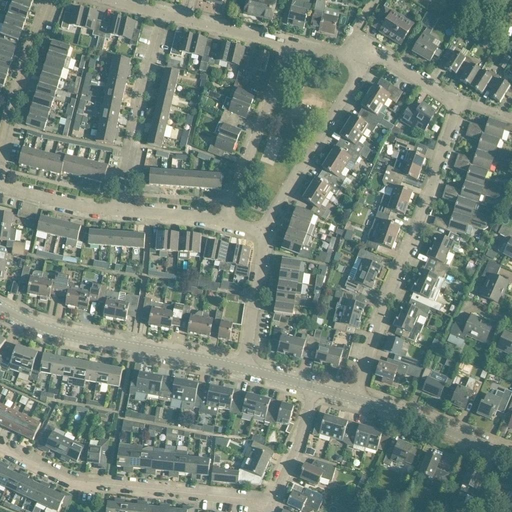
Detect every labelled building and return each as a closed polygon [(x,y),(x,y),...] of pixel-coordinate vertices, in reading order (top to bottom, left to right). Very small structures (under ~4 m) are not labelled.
[(30,11),(33,0),(32,0),(14,0),(13,4),(30,11)] [(268,0),(248,0),(245,13),(255,16),(256,15),(261,16),(261,17),(271,20),(276,2),(268,0)] [(316,0),(312,22),(310,28),(320,30),(320,32),(334,35),(338,19),(324,16),(325,13),(324,13),(326,5),(325,5),(325,0),(316,0)] [(293,1),(287,25),(299,28),(300,23),(305,25),(308,12),(303,10),(305,4),(293,1)] [(30,11),(13,4),(9,3),(5,13),(9,15),(26,21),(30,11)] [(411,28),(398,20),(400,16),(384,7),(373,24),(388,33),(386,37),(401,46),(411,28)] [(82,28),(86,11),(73,8),(71,17),(64,16),(61,29),(71,31),(75,27),(82,28)] [(98,14),(86,11),(82,28),(94,31),(92,36),(99,38),(102,25),(96,24),(98,14)] [(428,30),(436,16),(428,11),(420,25),(428,30)] [(22,31),(26,21),(9,15),(5,25),(22,31)] [(119,37),(123,20),(111,17),(108,27),(102,25),(99,38),(96,51),(103,52),(106,39),(111,40),(111,36),(119,37)] [(136,23),(123,20),(119,37),(131,40),(130,45),(137,47),(140,34),(133,33),(136,23)] [(18,42),(22,31),(5,25),(1,35),(18,42)] [(437,49),(431,46),(435,39),(424,33),(413,52),(430,62),(437,49)] [(173,42),(170,55),(178,57),(181,57),(183,53),(191,55),(195,37),(182,34),(180,44),(173,42)] [(195,37),(191,55),(203,58),(202,62),(208,64),(211,51),(205,50),(207,40),(195,37)] [(0,40),(0,52),(13,56),(17,45),(0,40)] [(53,42),(50,53),(67,58),(70,47),(53,42)] [(211,51),(208,64),(215,66),(217,66),(221,62),(228,64),(232,46),(220,43),(217,53),(211,51)] [(465,59),(459,56),(462,52),(451,45),(444,56),(450,60),(444,69),(451,73),(451,72),(456,75),(460,68),(465,59)] [(232,46),(228,64),(240,67),(239,71),(237,81),(243,83),(244,78),(246,73),(249,60),(242,59),(245,49),(232,46)] [(0,63),(10,67),(13,56),(0,52),(0,63)] [(246,73),(244,78),(251,79),(252,75),(254,75),(257,73),(257,71),(266,73),(270,55),(257,52),(255,62),(249,60),(246,73)] [(71,60),(67,58),(50,53),(47,63),(64,69),(68,70),(71,60)] [(505,55),(498,66),(504,70),(511,59),(505,55)] [(114,57),(111,68),(131,72),(132,67),(129,67),(131,61),(114,57)] [(478,64),(467,57),(466,57),(465,59),(460,68),(466,72),(460,81),(466,85),(467,84),(472,87),(481,72),(475,68),(478,64)] [(169,60),(167,67),(179,70),(181,63),(169,60)] [(0,75),(7,77),(10,67),(0,63),(0,75)] [(60,79),(64,69),(47,63),(43,74),(60,79)] [(203,73),(210,74),(211,66),(204,64),(203,73)] [(130,77),(131,72),(111,68),(109,79),(126,82),(128,76),(130,77)] [(179,73),(166,70),(164,77),(162,76),(161,80),(177,84),(179,73)] [(499,80),(499,81),(501,78),(490,71),(487,76),(481,72),(472,87),(476,90),(475,91),(482,95),(488,86),(493,89),(494,89),(499,80)] [(57,90),(60,79),(43,74),(40,84),(57,90)] [(124,92),(126,82),(109,79),(108,85),(105,84),(105,88),(124,92)] [(174,95),(177,84),(161,80),(160,85),(162,85),(161,92),(174,95)] [(505,84),(499,81),(499,80),(494,89),(493,89),(489,96),(494,98),(493,99),(500,103),(506,94),(511,98),(511,82),(508,80),(505,84)] [(237,81),(234,87),(238,89),(234,101),(250,107),(255,95),(246,92),(249,85),(243,83),(237,81)] [(54,100),(57,90),(40,84),(37,95),(54,100)] [(77,95),(78,91),(80,85),(76,84),(74,90),(69,91),(68,93),(73,94),(77,95)] [(374,86),(367,96),(384,106),(388,99),(396,104),(403,93),(390,85),(386,93),(374,86)] [(122,103),(124,92),(105,88),(104,93),(106,94),(105,100),(122,103)] [(172,106),(174,95),(161,92),(159,98),(157,98),(156,102),(172,106)] [(51,111),(54,100),(37,95),(33,105),(51,111)] [(379,113),(384,106),(367,96),(361,106),(372,114),(369,119),(378,125),(380,126),(385,117),(379,113)] [(227,98),(222,109),(225,110),(222,117),(234,121),(237,116),(246,119),(250,107),(234,101),(227,98)] [(120,114),(122,103),(105,100),(104,106),(101,105),(100,110),(120,114)] [(169,116),(172,106),(156,102),(155,106),(157,107),(155,113),(169,116)] [(426,128),(436,113),(422,104),(419,109),(409,103),(399,119),(415,129),(419,124),(426,128)] [(47,121),(51,111),(33,105),(30,116),(47,121)] [(118,125),(120,114),(100,110),(99,114),(102,115),(100,121),(118,125)] [(167,127),(169,116),(155,113),(154,119),(152,119),(151,123),(167,127)] [(373,133),(378,125),(369,119),(368,118),(364,123),(353,115),(346,126),(363,136),(367,129),(373,133)] [(44,132),(47,121),(30,116),(27,126),(44,132)] [(220,123),(215,135),(220,136),(236,143),(241,131),(232,127),(234,121),(222,117),(220,123)] [(470,123),(468,130),(499,140),(501,141),(504,132),(511,134),(511,125),(490,119),(487,126),(486,128),(470,123)] [(116,130),(118,125),(100,121),(98,132),(118,136),(119,131),(116,130)] [(164,138),(167,127),(151,123),(151,124),(153,124),(151,130),(149,130),(148,134),(164,138)] [(363,136),(346,126),(340,136),(351,144),(348,149),(350,150),(359,155),(364,147),(358,143),(363,136)] [(394,127),(389,135),(394,137),(399,130),(394,127)] [(497,149),(499,140),(468,130),(466,136),(480,141),(479,143),(480,144),(478,151),(511,161),(511,154),(497,149)] [(117,140),(118,136),(98,132),(96,142),(113,146),(115,139),(117,140)] [(162,149),(164,138),(148,134),(147,138),(149,139),(148,145),(162,149)] [(211,146),(208,153),(220,157),(222,151),(232,155),(236,143),(220,136),(215,148),(211,146)] [(436,142),(429,140),(427,147),(434,149),(436,142)] [(393,151),(391,159),(396,161),(403,163),(421,170),(425,158),(413,153),(415,148),(397,141),(393,151)] [(29,168),(34,151),(23,148),(19,165),(29,168)] [(355,165),(360,156),(361,156),(359,155),(350,150),(347,155),(335,148),(329,158),(345,168),(349,161),(355,165)] [(40,170),(44,154),(34,151),(29,168),(40,170)] [(511,163),(511,161),(478,151),(475,157),(474,160),(458,155),(456,161),(487,171),(487,172),(489,172),(492,163),(507,168),(511,166),(511,163)] [(51,173),(55,157),(44,154),(40,170),(51,173)] [(72,175),(76,159),(66,156),(65,159),(62,173),(72,175)] [(62,173),(65,159),(55,157),(51,173),(61,176),(62,173)] [(340,175),(345,168),(329,158),(322,168),(334,176),(330,181),(341,187),(346,179),(340,175)] [(83,178),(87,161),(76,159),(72,175),(83,178)] [(93,181),(97,164),(87,161),(83,178),(93,181)] [(388,166),(385,176),(402,182),(404,177),(417,181),(421,170),(403,163),(396,161),(394,168),(388,166)] [(485,180),(487,172),(487,171),(456,161),(454,168),(468,172),(468,175),(466,182),(501,193),(502,190),(500,185),(485,180)] [(108,167),(97,164),(93,181),(104,184),(108,167)] [(160,186),(161,171),(150,171),(149,185),(160,186)] [(170,187),(171,172),(161,171),(160,186),(170,187)] [(180,188),(181,173),(171,172),(170,187),(180,188)] [(190,188),(192,173),(181,173),(180,188),(190,188)] [(201,189),(202,174),(192,173),(190,188),(201,189)] [(211,190),(212,175),(202,174),(201,189),(211,190)] [(222,176),(212,175),(211,190),(221,190),(222,176)] [(400,188),(402,182),(385,176),(383,182),(384,187),(387,188),(384,195),(409,204),(413,193),(400,188)] [(336,196),(341,187),(330,181),(327,186),(316,179),(309,189),(325,199),(330,192),(336,196)] [(501,193),(466,182),(463,189),(462,191),(446,186),(444,193),(475,203),(477,204),(480,194),(495,199),(499,197),(501,193)] [(325,199),(309,189),(303,199),(314,207),(311,212),(314,214),(322,219),(327,210),(321,206),(325,199)] [(473,212),(475,203),(444,193),(442,199),(456,204),(455,206),(456,206),(454,213),(489,225),(490,221),(488,216),(473,212)] [(409,204),(384,195),(378,212),(390,217),(392,211),(404,216),(409,204)] [(314,214),(311,213),(297,208),(293,219),(310,225),(314,214)] [(19,211),(17,217),(30,220),(31,214),(19,211)] [(387,222),(390,217),(378,212),(374,222),(381,225),(378,232),(396,239),(400,227),(387,222)] [(0,213),(0,227),(11,229),(13,215),(0,213)] [(489,225),(454,213),(451,220),(450,223),(436,218),(433,226),(445,231),(446,229),(465,235),(468,226),(483,231),(487,228),(489,225)] [(41,217),(36,238),(46,240),(47,235),(51,220),(41,217)] [(306,235),(310,225),(293,219),(290,229),(306,235)] [(57,237),(61,222),(51,220),(47,235),(57,237)] [(67,240),(71,225),(61,222),(57,237),(67,240)] [(67,240),(66,245),(76,248),(81,249),(85,234),(80,233),(81,227),(71,225),(67,240)] [(505,238),(503,242),(509,245),(504,255),(511,259),(511,231),(502,226),(498,234),(505,238)] [(0,227),(0,240),(7,242),(9,242),(13,243),(14,242),(15,243),(17,230),(11,229),(0,227)] [(303,245),(306,235),(290,229),(286,239),(303,246),(303,245)] [(100,246),(101,230),(97,230),(97,232),(90,231),(89,246),(100,246)] [(111,247),(112,233),(105,232),(106,230),(101,230),(100,246),(111,247)] [(123,234),(123,232),(119,231),(119,233),(112,233),(111,247),(122,248),(123,234)] [(133,249),(134,232),(130,232),(130,234),(123,234),(122,248),(133,249)] [(144,249),(145,235),(138,235),(138,233),(134,232),(133,249),(144,249)] [(392,250),(396,239),(378,232),(375,240),(369,237),(365,247),(377,251),(379,245),(392,250)] [(167,252),(169,234),(157,233),(157,235),(151,235),(150,254),(156,254),(156,251),(161,252),(161,259),(167,259),(167,252)] [(460,248),(458,247),(459,245),(462,238),(450,233),(447,239),(437,235),(434,242),(436,243),(434,246),(433,245),(433,246),(449,254),(454,256),(455,253),(458,254),(460,248)] [(178,253),(180,235),(169,234),(167,252),(178,253)] [(189,254),(191,236),(180,235),(178,253),(189,254)] [(202,236),(191,236),(189,254),(200,254),(202,236)] [(312,249),(303,245),(303,246),(286,239),(282,250),(298,256),(298,257),(309,259),(311,254),(310,254),(312,249)] [(215,261),(219,244),(207,241),(204,259),(215,261)] [(7,242),(6,248),(13,249),(25,251),(26,244),(15,243),(14,242),(13,243),(9,242),(7,242)] [(224,271),(229,246),(219,244),(215,261),(220,263),(219,270),(224,271)] [(236,266),(240,248),(229,246),(224,271),(229,272),(231,265),(236,266)] [(446,260),(449,254),(433,246),(432,247),(433,248),(432,251),(430,250),(427,257),(437,262),(435,268),(446,273),(449,267),(446,266),(448,261),(446,260)] [(236,266),(235,273),(245,275),(245,277),(249,278),(251,267),(248,266),(251,251),(240,248),(236,266)] [(24,257),(25,251),(13,249),(12,255),(24,257)] [(353,269),(359,272),(376,278),(376,277),(375,277),(377,274),(379,274),(382,267),(371,263),(374,256),(361,250),(353,269)] [(0,266),(5,267),(10,268),(11,262),(6,262),(7,254),(0,252),(0,266)] [(329,264),(331,256),(327,254),(324,253),(322,262),(329,264)] [(283,259),(281,271),(299,273),(301,262),(283,259)] [(498,303),(501,296),(503,291),(505,292),(509,283),(496,278),(501,267),(489,262),(483,276),(488,278),(480,296),(498,303)] [(318,270),(322,271),(321,277),(325,278),(327,268),(319,265),(318,270)] [(24,267),(21,279),(28,281),(31,268),(24,267)] [(443,280),(446,273),(435,268),(432,275),(421,270),(418,277),(420,278),(419,281),(418,281),(417,282),(434,289),(437,282),(439,283),(441,279),(443,280)] [(375,279),(376,278),(359,272),(353,269),(345,287),(358,293),(361,286),(372,290),(375,283),(373,282),(374,279),(375,279)] [(304,274),(299,273),(281,271),(280,282),(302,285),(304,274)] [(39,297),(42,280),(42,279),(43,273),(40,273),(37,272),(35,272),(33,273),(33,275),(32,278),(31,277),(28,295),(39,297)] [(42,280),(39,297),(40,297),(40,300),(47,301),(47,299),(50,299),(52,287),(54,287),(54,286),(61,287),(63,275),(56,273),(55,278),(52,277),(52,278),(50,277),(48,278),(48,281),(42,280)] [(80,291),(75,290),(75,287),(73,284),(71,283),(69,283),(70,276),(63,275),(61,287),(67,288),(66,294),(68,294),(66,306),(77,308),(80,291)] [(322,288),(325,278),(321,277),(317,276),(315,287),(322,288)] [(186,287),(187,279),(179,277),(178,285),(186,287)] [(209,291),(210,283),(211,279),(200,277),(199,281),(197,289),(209,291)] [(197,289),(199,281),(187,279),(186,287),(197,289)] [(13,282),(10,294),(17,296),(20,284),(13,282)] [(301,296),(302,285),(280,282),(278,292),(296,295),(301,296)] [(439,291),(434,289),(417,282),(417,283),(418,283),(417,286),(415,285),(412,292),(422,297),(419,303),(431,308),(439,291)] [(221,285),(210,283),(209,291),(217,293),(218,289),(221,289),(221,285)] [(80,291),(77,308),(88,310),(90,301),(98,302),(101,286),(93,284),(92,288),(81,286),(80,291)] [(244,286),(233,284),(231,291),(242,293),(244,286)] [(101,286),(98,302),(104,304),(103,307),(106,308),(104,318),(115,320),(118,302),(120,294),(107,292),(108,287),(101,286)] [(294,306),(296,295),(278,292),(276,303),(294,306)] [(338,304),(336,311),(361,318),(361,316),(360,316),(361,313),(363,313),(365,306),(354,303),(356,296),(344,293),(342,300),(341,300),(339,304),(338,304)] [(136,314),(139,297),(128,295),(125,297),(124,303),(118,302),(115,320),(126,322),(128,312),(136,314)] [(227,295),(226,301),(238,304),(239,297),(227,295)] [(160,328),(164,305),(151,302),(152,300),(145,298),(142,315),(151,317),(149,326),(160,328)] [(293,317),(294,306),(276,303),(275,314),(293,317)] [(428,315),(431,308),(419,303),(417,310),(403,304),(400,311),(402,312),(401,315),(400,315),(399,316),(415,323),(418,324),(421,317),(426,319),(428,315)] [(182,318),(184,306),(172,304),(171,306),(164,305),(160,328),(171,330),(173,321),(182,323),(182,322),(181,322),(182,318)] [(191,307),(184,306),(182,318),(189,319),(191,307)] [(361,318),(336,311),(333,322),(335,323),(334,330),(346,333),(347,327),(359,330),(361,322),(359,322),(359,318),(361,318)] [(199,336),(203,313),(200,312),(196,314),(195,317),(191,316),(188,334),(199,336)] [(214,324),(221,326),(222,322),(223,313),(217,312),(214,324)] [(213,320),(208,319),(209,317),(207,313),(203,313),(199,336),(210,338),(213,320)] [(492,327),(485,324),(479,321),(480,319),(472,315),(466,328),(455,323),(450,335),(464,342),(467,336),(484,344),(492,327)] [(418,324),(415,323),(399,316),(399,317),(400,317),(398,320),(396,319),(393,326),(404,331),(401,337),(415,343),(419,333),(421,333),(424,326),(418,324)] [(233,324),(222,322),(221,326),(218,339),(229,342),(233,324)] [(289,356),(294,339),(287,337),(288,334),(283,333),(284,330),(274,328),(272,340),(280,342),(277,353),(285,355),(285,353),(289,354),(288,355),(289,356)] [(511,335),(505,332),(497,350),(511,356),(511,364),(511,366),(511,335)] [(311,351),(314,338),(307,336),(306,339),(302,338),(301,340),(294,339),(289,356),(290,356),(291,355),(294,356),(294,358),(301,360),(304,349),(311,351)] [(333,343),(321,340),(314,338),(311,351),(317,352),(314,363),(322,365),(322,363),(326,364),(325,365),(327,366),(331,348),(333,343)] [(399,357),(404,343),(389,338),(384,351),(399,357)] [(19,373),(27,350),(17,346),(13,357),(6,354),(1,367),(8,370),(9,369),(19,373)] [(348,360),(351,348),(344,346),(343,349),(339,348),(338,350),(331,348),(327,366),(328,365),(331,366),(331,368),(338,370),(341,359),(348,360)] [(38,353),(27,350),(19,373),(30,376),(29,380),(37,382),(40,373),(41,367),(34,365),(38,353)] [(52,375),(55,357),(43,355),(41,367),(40,373),(52,375)] [(63,377),(66,360),(55,357),(52,375),(63,377)] [(423,371),(425,364),(405,357),(403,364),(409,366),(423,371)] [(73,386),(77,362),(66,360),(63,377),(69,378),(68,384),(69,385),(73,386)] [(392,386),(396,373),(406,376),(409,366),(403,364),(394,361),(392,367),(380,363),(376,376),(383,379),(382,382),(392,386)] [(77,362),(73,386),(85,388),(86,381),(89,364),(77,362)] [(96,383),(100,366),(89,364),(86,381),(96,383)] [(108,386),(111,368),(100,366),(96,383),(95,391),(100,392),(102,384),(108,386)] [(119,388),(123,370),(111,368),(108,386),(119,388)] [(439,398),(445,385),(429,379),(432,371),(426,369),(421,380),(427,382),(423,391),(439,398)] [(148,395),(151,376),(140,373),(138,380),(132,379),(129,395),(136,396),(136,393),(148,395)] [(165,402),(169,379),(151,376),(148,395),(159,397),(158,400),(165,402)] [(183,402),(187,382),(169,379),(165,402),(171,403),(172,400),(183,402)] [(475,400),(482,384),(470,379),(465,390),(459,387),(452,404),(464,409),(469,397),(475,400)] [(200,407),(205,384),(198,383),(198,384),(187,382),(183,402),(194,404),(194,406),(200,407)] [(218,409),(222,389),(211,387),(211,386),(205,384),(200,407),(199,414),(206,415),(206,413),(217,416),(218,409)] [(3,387),(0,392),(0,393),(6,396),(9,390),(3,387)] [(236,414),(241,391),(233,390),(233,391),(222,389),(218,409),(230,411),(229,413),(236,414)] [(254,417),(259,398),(248,394),(248,393),(241,391),(236,414),(242,416),(243,414),(254,417)] [(503,414),(511,397),(497,391),(494,398),(488,395),(484,404),(482,403),(477,415),(490,420),(494,411),(503,414)] [(270,424),(277,401),(270,399),(270,401),(259,398),(254,417),(265,420),(264,422),(270,424)] [(283,403),(277,401),(270,424),(277,426),(277,423),(289,426),(294,407),(283,404),(283,403)] [(511,401),(503,424),(509,426),(508,428),(511,429),(511,401)] [(0,425),(33,441),(41,425),(0,405),(0,425)] [(331,438),(336,419),(325,416),(326,415),(319,413),(313,435),(319,437),(320,435),(331,438)] [(337,419),(331,438),(342,442),(345,434),(350,435),(354,423),(348,421),(347,422),(337,419)] [(365,449),(371,429),(360,426),(360,425),(354,423),(350,435),(347,446),(348,446),(353,447),(354,445),(365,449)] [(56,453),(63,438),(53,433),(55,429),(49,426),(38,449),(44,452),(45,451),(49,453),(51,450),(56,453)] [(382,432),(371,429),(365,449),(377,452),(379,444),(386,446),(391,434),(382,431),(382,432)] [(65,461),(74,443),(63,438),(56,453),(62,456),(61,459),(65,461)] [(107,457),(110,440),(100,440),(100,442),(91,441),(90,447),(89,447),(89,448),(87,463),(87,464),(94,465),(94,468),(98,469),(105,470),(107,457)] [(253,449),(248,459),(266,468),(271,457),(272,458),(275,451),(254,442),(251,448),(253,449)] [(411,464),(417,450),(411,448),(411,447),(399,442),(397,447),(391,444),(383,463),(390,467),(393,461),(404,466),(405,462),(411,464)] [(87,463),(89,448),(84,448),(74,443),(65,461),(69,463),(71,460),(77,463),(78,462),(87,463)] [(119,444),(117,467),(124,468),(123,472),(128,472),(130,452),(131,445),(119,444)] [(131,445),(130,452),(128,472),(133,473),(133,469),(140,469),(142,450),(143,447),(142,446),(131,445)] [(144,449),(142,450),(140,469),(146,470),(146,474),(151,475),(154,449),(154,448),(149,448),(147,448),(144,449)] [(316,451),(307,448),(305,454),(314,456),(316,451)] [(154,449),(151,475),(156,475),(156,471),(163,472),(165,450),(154,449)] [(174,477),(176,451),(165,450),(163,472),(169,473),(169,477),(174,477)] [(188,452),(176,451),(174,477),(178,478),(179,474),(185,474),(187,458),(188,452)] [(416,475),(419,476),(420,474),(432,479),(431,481),(444,486),(449,475),(436,469),(441,458),(428,453),(423,464),(421,463),(416,475)] [(196,480),(198,459),(187,458),(185,474),(192,475),(191,479),(196,480)] [(210,460),(198,459),(196,480),(201,480),(201,476),(208,477),(210,460)] [(262,478),(266,468),(248,459),(244,469),(242,469),(241,470),(240,470),(239,471),(219,469),(219,466),(213,465),(211,482),(238,485),(238,483),(260,485),(263,478),(262,478)] [(332,482),(336,467),(316,461),(318,462),(315,469),(305,464),(302,472),(303,473),(301,479),(310,483),(309,485),(315,487),(316,486),(317,486),(321,478),(332,482)] [(0,485),(6,488),(13,473),(7,470),(9,467),(4,465),(0,474),(0,485)] [(478,485),(482,474),(469,469),(462,484),(470,488),(467,495),(475,498),(480,486),(478,485)] [(16,493),(25,475),(21,473),(19,476),(13,473),(6,488),(16,493)] [(499,486),(503,477),(492,473),(489,482),(499,486)] [(27,498),(34,483),(28,480),(29,477),(25,475),(16,493),(27,498)] [(37,503),(46,485),(41,483),(40,486),(34,483),(27,498),(37,503)] [(47,508),(54,493),(48,490),(50,487),(46,485),(37,503),(47,508)] [(293,491),(287,505),(302,511),(304,506),(316,511),(317,511),(324,497),(305,489),(303,494),(292,490),(292,491),(293,491)] [(67,508),(73,497),(66,494),(62,492),(60,496),(54,493),(47,508),(45,511),(58,511),(61,506),(67,508)] [(118,511),(120,501),(115,500),(114,504),(108,503),(106,511),(118,511)] [(129,511),(131,505),(124,505),(124,501),(120,501),(118,511),(129,511)] [(475,511),(479,505),(472,502),(467,511),(475,511)] [(141,511),(142,503),(137,503),(137,506),(131,505),(129,511),(141,511)] [(152,511),(153,508),(147,507),(147,504),(142,503),(141,511),(152,511)]
